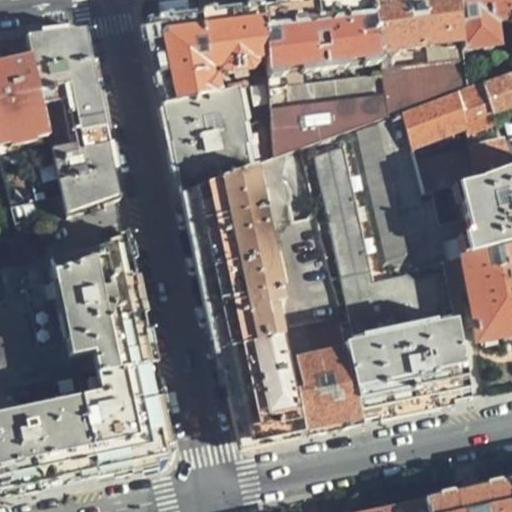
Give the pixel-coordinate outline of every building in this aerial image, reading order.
[(317,0),(313,1),(262,7),(263,12),(266,58),(267,73),(284,70),(378,58),(378,53),(369,0),(317,0)] [(369,0),(378,53),(459,41),(453,0),(369,0)] [(511,0),(453,0),(459,41),(461,49),(497,44),(494,23),(511,22),(511,20),(511,0)] [(152,69),(160,105),(216,92),(213,80),(208,77),(208,69),(220,66),(221,70),(223,71),(228,74),(249,69),(253,63),(252,61),(266,58),(263,12),(262,7),(199,15),(147,23),(144,27),(152,69)] [(86,30),(26,38),(30,58),(62,195),(67,217),(121,201),(114,165),(95,75),(86,30)] [(381,71),(463,60),(461,49),(459,41),(378,53),(378,58),(381,71)] [(62,195),(30,58),(20,61),(0,65),(0,161),(12,207),(42,200),(62,195)] [(454,94),(467,89),(463,60),(381,71),(381,74),(387,118),(403,113),(454,94)] [(267,82),(268,89),(285,88),(284,70),(267,73),(267,82)] [(511,73),(486,83),(492,118),(506,113),(511,111),(511,73)] [(348,133),(387,118),(381,74),(285,88),(268,89),(274,160),(298,151),(348,133)] [(180,195),(188,192),(247,170),(274,160),(268,89),(267,82),(216,92),(160,105),(171,156),(180,195)] [(492,118),(486,83),(467,89),(454,94),(464,130),(494,121),(492,118)] [(464,130),(454,94),(403,113),(416,164),(469,150),(468,146),(464,130)] [(421,262),(440,258),(511,242),(511,164),(421,186),(416,164),(403,113),(387,118),(348,133),(379,265),(403,258),(411,261),(417,263),(421,262)] [(494,121),(464,130),(468,146),(499,139),(494,121)] [(410,411),(467,399),(440,258),(421,262),(417,263),(411,261),(403,258),(379,265),(348,133),(298,151),(300,157),(306,186),(317,237),(329,295),(336,326),(356,423),(410,411)] [(421,186),(511,164),(511,149),(502,152),(499,139),(468,146),(469,150),(416,164),(421,186)] [(306,186),(300,157),(248,176),(254,206),(306,186)] [(259,444),(301,435),(293,394),(254,206),(248,176),(247,170),(188,192),(197,232),(216,321),(235,406),(240,433),(259,444)] [(45,216),(42,200),(12,207),(17,223),(45,216)] [(0,500),(48,491),(133,473),(157,468),(159,463),(166,457),(168,446),(171,445),(138,283),(128,234),(49,256),(48,250),(0,265),(0,500)] [(300,302),(329,295),(317,237),(288,243),(300,302)] [(476,341),(511,333),(511,250),(501,253),(502,266),(487,269),(484,256),(460,262),(468,303),(476,341)] [(328,429),(356,423),(336,326),(321,329),(327,359),(322,359),(320,355),(293,360),(299,392),(293,394),(301,435),(328,429)] [(456,495),(426,501),(427,511),(511,511),(511,482),(482,489),(469,492),(456,495)] [(427,511),(426,501),(389,509),(374,511),(427,511)]
